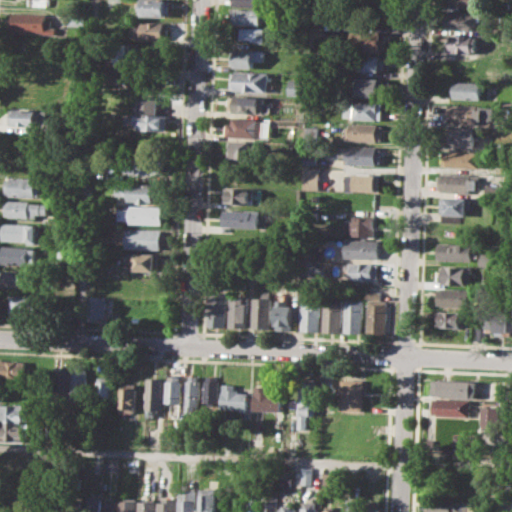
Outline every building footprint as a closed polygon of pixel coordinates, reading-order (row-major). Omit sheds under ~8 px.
[(141,0),(172,0),(172,16),(141,15),(141,0)] [(477,0),(452,0),(452,7),(477,8),(477,0)] [(235,9),(265,10),(265,25),(234,24),(235,9)] [(13,11),(46,13),(46,19),(52,19),(51,32),(12,30),(13,11)] [(447,11),(478,12),(478,30),(446,29),(447,11)] [(67,25),(83,24),(82,16),(66,17),(67,25)] [(313,19),(323,20),(323,35),(313,35),(313,19)] [(140,21),(171,22),(170,40),(140,39),(140,21)] [(239,28),(268,29),(267,43),(254,42),(254,39),(239,38),(239,28)] [(351,31),(387,32),(386,51),(360,50),(360,45),(351,45),(351,31)] [(450,34),(479,35),(479,52),(450,51),(450,34)] [(233,52),(237,52),(237,47),(266,48),(265,61),(256,61),(255,68),(236,67),(236,63),(232,63),(233,52)] [(354,54),(386,55),(386,70),(354,69),(354,54)] [(232,71),(270,72),(269,91),(232,89),(232,71)] [(355,78),(386,79),(385,95),(354,95),(355,78)] [(290,79),(305,80),(304,95),(289,95),(290,79)] [(454,81),(483,82),(482,99),(454,97),(454,81)] [(236,94),(265,96),(264,114),(235,112),(236,94)] [(141,98),(159,99),(158,115),(168,115),(167,134),(141,133),(141,125),(135,125),(135,104),(140,104),(141,98)] [(345,104),(355,104),(355,101),(383,102),(383,120),(354,119),(354,116),(345,116),(345,104)] [(449,104),(485,105),(485,120),(477,120),(476,124),(452,123),(452,118),(448,117),(449,104)] [(11,108),(48,109),(47,121),(37,120),(37,125),(11,124),(11,108)] [(233,117),(263,119),(262,137),(227,135),(228,123),(233,123),(233,117)] [(346,126),(352,126),(352,122),(384,123),(383,141),(345,140),(346,126)] [(450,127),(479,129),(478,146),(449,145),(450,127)] [(230,140),(262,141),(261,159),(229,158),(230,140)] [(353,145),(382,146),(382,164),(348,163),(348,150),(353,151),(353,145)] [(443,150),(482,152),(481,166),(442,164),(443,150)] [(305,155),(319,155),(319,164),(304,164),(305,155)] [(122,156),(160,158),(159,174),(121,172),(122,156)] [(304,166),(319,167),(319,189),(304,189),(304,166)] [(439,173),(479,174),(478,191),(438,190),(439,173)] [(346,174),(381,175),(381,191),(346,190),(346,174)] [(7,176),(37,177),(37,184),(42,184),(42,196),(12,195),(12,192),(6,191),(7,176)] [(119,183),(164,184),(164,200),(155,200),(155,203),(138,203),(138,199),(130,199),(130,195),(119,194),(119,183)] [(484,184),(501,185),(500,197),(484,197),(484,184)] [(226,187),(256,188),(255,203),(225,202),(226,187)] [(440,197),(470,198),(469,215),(459,215),(459,221),(439,221),(440,197)] [(7,199),(31,200),(31,204),(50,205),(50,213),(39,213),(39,217),(6,216),(7,199)] [(121,208),(132,209),(132,205),(164,206),(163,224),(130,223),(130,220),(121,220),(121,208)] [(224,209),(260,210),(259,228),(224,227),(224,209)] [(354,216),(375,216),(375,236),(350,235),(351,221),(354,221),(354,216)] [(5,222),(38,224),(38,229),(43,230),(43,237),(38,237),(37,241),(4,240),(5,222)] [(128,229),(163,230),(162,249),(127,247),(128,229)] [(345,238),(380,239),(379,258),(344,257),(345,238)] [(438,242),(472,243),(471,262),(438,261),(438,242)] [(4,246),(38,248),(37,264),(3,263),(4,246)] [(129,252),(158,253),(157,271),(128,269),(129,252)] [(348,262),(377,264),(377,280),(347,279),(348,262)] [(443,266),(476,267),(476,285),(442,284),(443,266)] [(7,269),(31,270),(30,288),(7,288),(7,269)] [(437,288),(472,289),(471,307),(436,305),(437,288)] [(210,290),(228,291),(227,327),(209,327),(210,290)] [(255,297),(263,297),(263,291),(272,292),(271,327),(254,327),(255,297)] [(367,291),(380,291),(380,300),(386,300),(385,334),(365,333),(367,291)] [(11,294),(46,296),(45,313),(10,312),(11,294)] [(89,295),(106,295),(106,317),(100,317),(100,321),(88,321),(89,295)] [(231,295),(249,295),(248,327),(231,327),(231,295)] [(322,332),(323,298),(341,299),(340,332),(322,332)] [(277,299),(287,300),(287,306),(293,306),(292,331),(276,331),(277,299)] [(345,299),(363,300),(362,333),(344,332),(345,299)] [(303,300),(320,301),(319,332),(302,331),(303,300)] [(511,329),(485,329),(486,306),(511,306),(511,329)] [(436,311),(468,313),(467,327),(435,325),(436,311)] [(0,347),(29,348),(29,330),(0,329),(0,333),(0,347)] [(0,358),(27,360),(26,377),(0,376),(0,358)] [(54,366),(71,367),(71,395),(53,394),(54,366)] [(75,367),(74,401),(91,402),(93,367),(75,367)] [(168,375),(182,376),(181,402),(167,402),(168,375)] [(188,375),(200,375),(199,412),(187,412),(188,375)] [(98,376),(115,376),(114,404),(97,404),(98,376)] [(148,376),(165,377),(164,409),(147,409),(148,376)] [(206,376),(221,376),(220,405),(205,405),(206,376)] [(343,378),(364,379),(363,412),(342,411),(343,378)] [(434,379),(477,381),(476,397),(433,395),(434,379)] [(299,380),(317,380),(316,416),(298,416),(299,380)] [(122,383),(138,383),(138,412),(122,411),(122,383)] [(224,383),(237,383),(237,388),(242,388),(242,392),(250,392),(249,411),(223,410),(224,383)] [(256,384),(269,384),(269,391),(281,392),(281,413),(255,412),(256,384)] [(435,398),(471,400),(470,417),(434,415),(435,398)] [(0,404),(25,405),(25,409),(32,409),(32,422),(5,421),(5,418),(0,417),(0,404)] [(481,405),(497,406),(497,427),(481,426),(481,405)] [(0,424),(5,425),(6,422),(16,423),(16,425),(26,425),(25,441),(0,440),(0,424)] [(0,452),(27,453),(26,471),(0,470),(0,452)] [(221,463),(232,463),(232,477),(220,477),(221,463)] [(304,468),(315,468),(314,485),(303,485),(304,468)] [(282,469),(301,469),(300,487),(282,486),(282,469)] [(325,472),(339,473),(338,491),(324,491),(325,472)] [(200,511),(201,488),(218,488),(216,511),(200,511)] [(181,489),(180,511),(197,511),(198,489),(181,489)] [(249,511),(251,493),(263,494),(262,511),(249,511)] [(266,495),(265,511),(279,511),(280,496),(266,495)] [(160,501),(159,511),(177,511),(178,497),(164,497),(164,501),(160,501)] [(35,511),(36,498),(55,499),(54,511),(35,511)] [(346,511),(347,498),(361,498),(360,511),(346,511)] [(430,511),(431,498),(475,500),(475,511),(430,511)] [(119,511),(120,500),(137,500),(136,511),(119,511)] [(139,511),(140,500),(157,501),(156,511),(139,511)] [(304,511),(305,500),(317,500),(317,507),(322,507),(321,511),(304,511)] [(363,511),(378,511),(378,503),(364,503),(363,511)]
